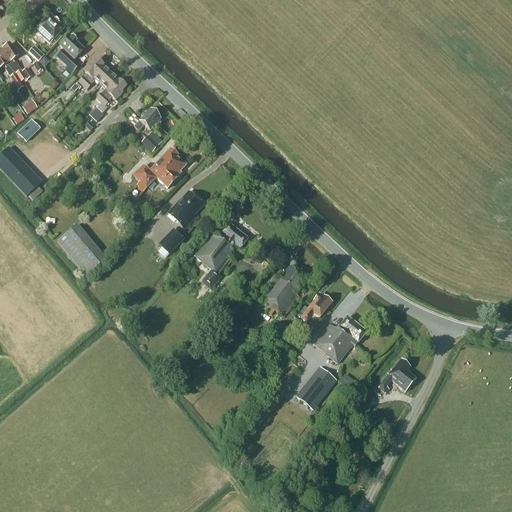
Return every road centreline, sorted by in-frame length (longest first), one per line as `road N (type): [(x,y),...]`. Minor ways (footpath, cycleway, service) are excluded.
road 1 (tertiary): [(447,326),(357,271),(78,0)]
road 2 (unclassified): [(359,511),(436,366),(447,326)]
